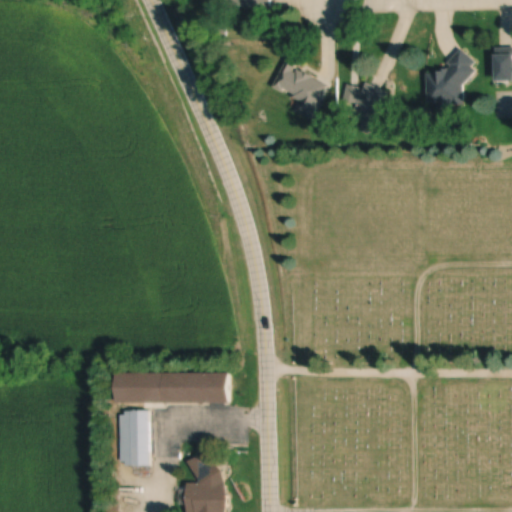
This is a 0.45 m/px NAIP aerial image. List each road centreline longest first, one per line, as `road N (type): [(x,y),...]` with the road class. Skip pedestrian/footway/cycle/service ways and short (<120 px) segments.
road 1 (tertiary): [(271,511),(263,295),(216,144)]
road 2 (tertiary): [(216,144),(151,0)]
